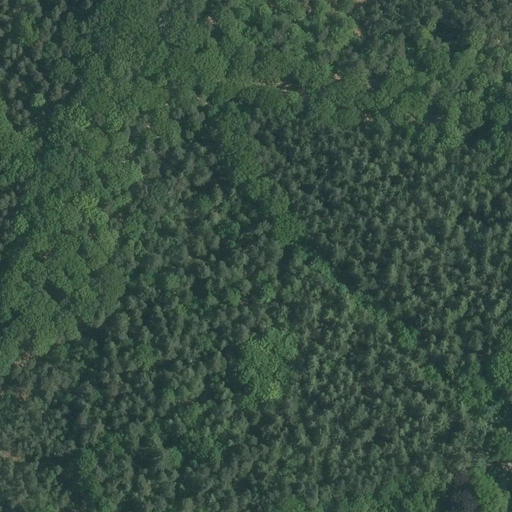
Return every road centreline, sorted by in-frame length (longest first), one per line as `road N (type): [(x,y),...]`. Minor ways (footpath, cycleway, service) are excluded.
road 1 (track): [(171,0),(0,375)]
road 2 (track): [(511,125),(437,120),(214,76),(170,46),(137,9)]
